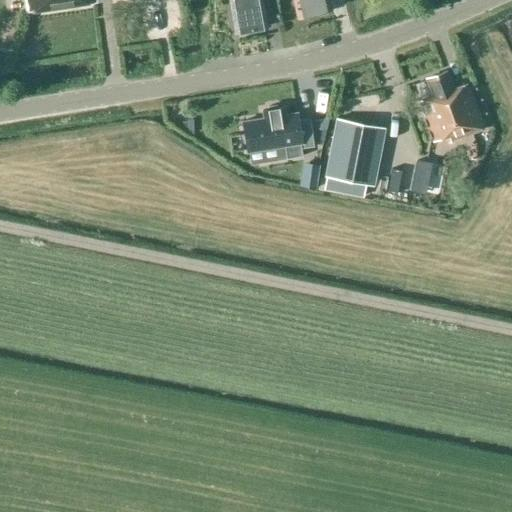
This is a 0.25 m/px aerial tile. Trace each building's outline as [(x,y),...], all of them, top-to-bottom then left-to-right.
[(23,0),(26,12),(94,3),(93,0),(23,0)] [(228,0),(234,33),(266,27),(261,0),(228,0)] [(329,10),(331,9),(328,0),(292,0),(297,17),(315,13),(319,15),(327,13),(329,10)] [(445,72),(427,79),(434,98),(420,103),(434,141),(448,136),(450,141),(483,129),(467,85),(452,91),(445,72)] [(268,105),(266,109),(261,109),(262,117),(241,121),(245,150),(283,145),(285,157),(301,156),(300,147),(313,146),(308,117),(297,118),(296,112),(283,113),(282,107),(279,107),(276,104),(268,105)] [(366,184),(377,127),(337,119),(326,176),(366,184)] [(370,162),(390,168),(393,156),(373,150),(370,162)] [(315,188),(319,164),(302,161),(298,185),(315,188)] [(414,180),(446,186),(449,169),(418,163),(414,180)]
